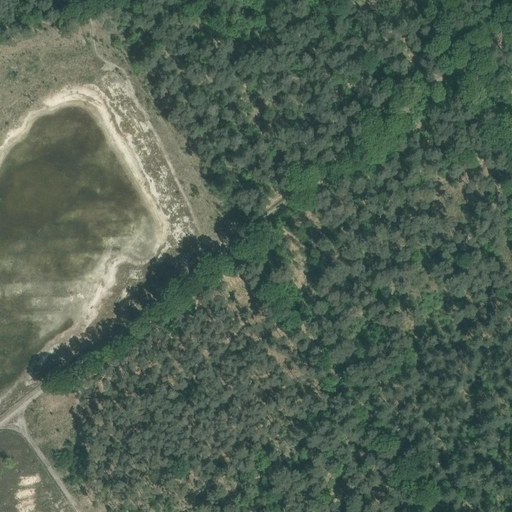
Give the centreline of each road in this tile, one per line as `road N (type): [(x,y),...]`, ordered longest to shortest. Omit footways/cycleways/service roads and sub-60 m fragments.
road 1 (track): [(233,233),(465,52)]
road 2 (track): [(13,411),(155,290)]
road 3 (track): [(233,233),(335,374)]
